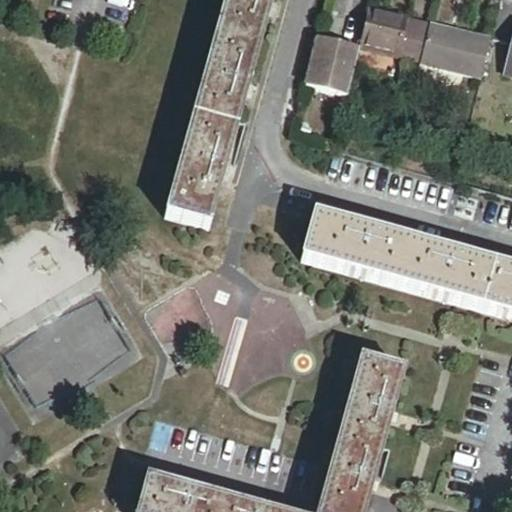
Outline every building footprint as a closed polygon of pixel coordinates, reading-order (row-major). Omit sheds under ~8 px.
[(222,0),(190,116),(235,128),(271,0),(222,0)] [(511,0),(499,0),(497,8),(511,11),(511,0)] [(364,17),(354,55),(394,65),(404,27),(364,17)] [(404,27),(394,65),(415,70),(424,32),(404,27)] [(415,70),(413,74),(477,91),(487,48),(424,32),(415,70)] [(511,35),(502,77),(511,79),(511,35)] [(354,55),(314,44),(302,93),(342,104),(354,55)] [(205,236),(235,128),(190,116),(160,224),(205,236)] [(511,275),(309,218),(297,263),(511,323),(511,275)] [(357,362),(315,511),(362,511),(400,373),(357,362)] [(182,511),(186,495),(141,483),(133,511),(182,511)] [(250,511),(186,495),(182,511),(250,511)]
